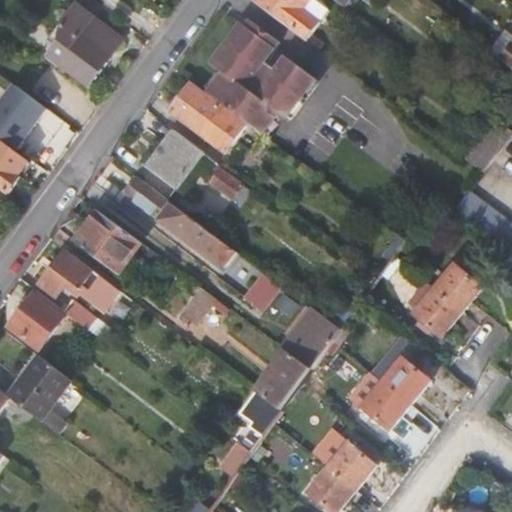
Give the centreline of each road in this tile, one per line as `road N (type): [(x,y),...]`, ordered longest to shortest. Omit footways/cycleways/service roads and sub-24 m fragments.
road 1 (residential): [(0,284),(212,0)]
road 2 (residential): [(406,511),(470,433),(511,463)]
